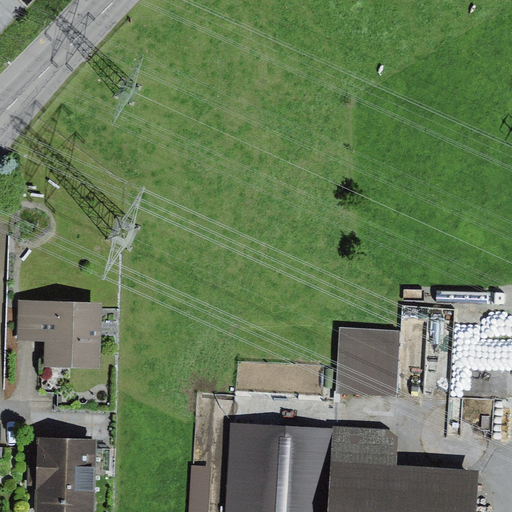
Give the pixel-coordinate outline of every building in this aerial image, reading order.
[(0,0),(0,32),(26,6),(21,2),(19,0),(0,0)] [(83,304),(9,304),(9,346),(22,346),(34,346),(34,371),(82,372),(83,304)] [(403,306),(403,333),(419,332),(418,306),(403,306)] [(451,395),(491,396),(491,368),(481,368),(482,312),(452,312),(451,395)] [(391,340),(331,337),(328,396),(388,399),(391,340)] [(437,345),(420,342),(416,361),(433,365),(437,345)] [(379,434),(223,427),(218,511),(464,511),(466,478),(377,473),(379,434)] [(95,511),(98,442),(38,439),(34,511),(95,511)] [(209,511),(212,468),(193,467),(189,511),(209,511)]
